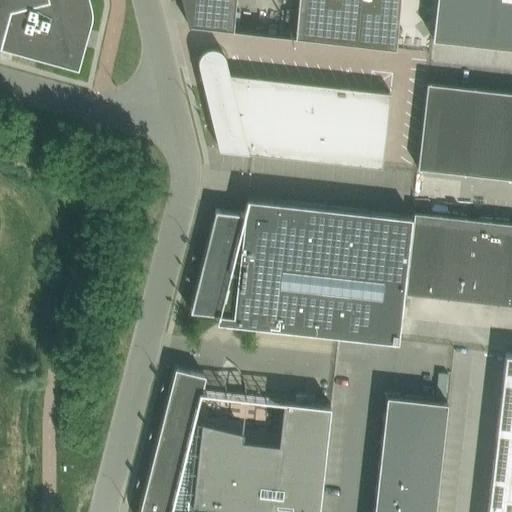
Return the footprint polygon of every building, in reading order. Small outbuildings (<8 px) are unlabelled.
[(86,5),(84,0),(0,0),(0,38),(74,60),(86,17),(86,16),(86,12),(86,10),(86,9),(86,5)] [(182,0),(189,23),(396,47),(400,0),(298,0),(295,34),(238,28),(240,0),(182,0)] [(511,0),(436,0),(432,37),(511,45),(511,0)] [(199,59),(198,60),(202,76),(219,147),(382,165),(391,90),(230,72),(227,58),(225,58),(224,53),(224,52),(223,51),(222,50),(221,50),(220,49),(218,49),(217,48),(216,48),(215,48),(213,48),(212,48),(211,48),(210,48),(208,48),(207,49),(206,49),(205,50),(204,51),(203,51),(202,52),(201,53),(201,54),(200,55),(199,57),(199,58),(199,59)] [(511,89),(427,80),(418,166),(511,176),(511,89)] [(215,208),(190,309),(218,312),(217,319),(398,339),(412,214),(247,196),(244,211),(215,208)] [(405,290),(511,302),(511,221),(414,210),(405,290)] [(511,511),(511,351),(506,351),(487,511),(511,511)] [(318,511),(331,403),(201,388),(204,373),(177,366),(141,507),(141,510),(141,511),(140,511),(318,511)] [(435,511),(448,400),(387,393),(373,511),(435,511)]
